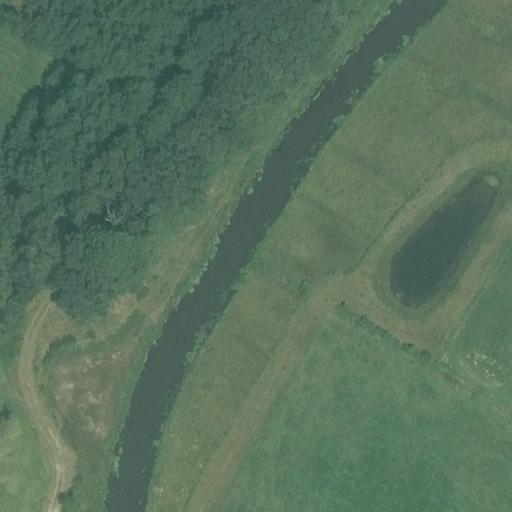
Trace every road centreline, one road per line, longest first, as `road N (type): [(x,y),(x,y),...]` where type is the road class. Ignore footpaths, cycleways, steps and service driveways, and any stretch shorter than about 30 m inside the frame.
road 1 (track): [(202,511),(319,307),(349,290),(409,334),(453,317),(511,231)]
road 2 (track): [(0,343),(293,0)]
road 3 (track): [(4,337),(62,459),(50,511)]
